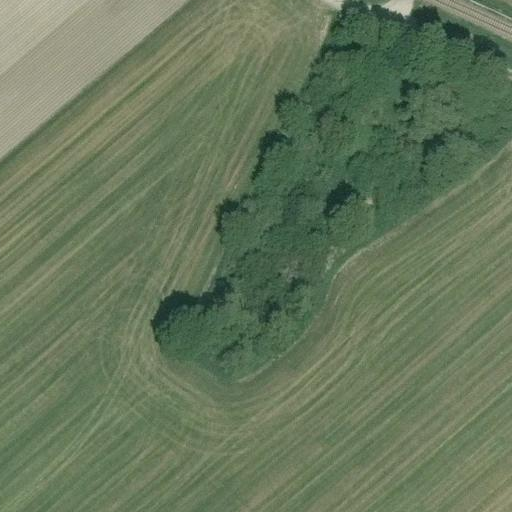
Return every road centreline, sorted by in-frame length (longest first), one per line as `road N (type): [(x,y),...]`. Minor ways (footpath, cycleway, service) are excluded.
road 1 (track): [(54,511),(391,29)]
road 2 (track): [(511,82),(391,29)]
